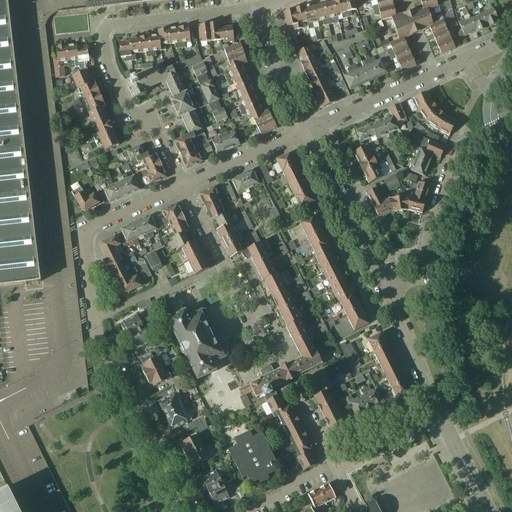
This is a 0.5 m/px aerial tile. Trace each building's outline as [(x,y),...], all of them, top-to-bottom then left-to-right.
[(0,0),(0,286),(24,284),(25,284),(25,285),(26,285),(26,284),(40,282),(38,265),(39,265),(38,264),(37,264),(37,262),(36,249),(18,102),(17,87),(9,18),(8,13),(6,0),(0,0)] [(89,0),(90,2),(84,3),(85,9),(87,9),(165,0),(89,0)] [(342,0),(333,0),(332,0),(332,3),(333,3),(336,15),(341,14),(342,19),(347,18),(342,0)] [(353,0),(342,0),(347,18),(351,17),(350,11),(356,10),(353,0)] [(391,0),(376,0),(377,6),(372,7),(373,11),(393,6),(391,0)] [(437,7),(436,1),(441,0),(420,0),(422,9),(432,7),(432,8),(437,7)] [(332,3),(323,5),(328,25),(333,24),(331,19),(337,17),(336,15),(333,3),(332,3)] [(323,5),(313,8),(317,22),(322,21),(323,26),(328,25),(323,5)] [(393,6),(373,11),(374,16),(379,15),(381,20),(391,18),(395,17),(395,16),(393,6)] [(304,7),(293,10),(298,30),(303,28),(301,23),(306,22),(303,10),(304,10),(304,7)] [(429,17),(428,13),(433,12),(432,8),(432,7),(422,9),(409,13),(412,23),(415,22),(429,17)] [(313,8),(304,10),(303,10),(306,22),(308,30),(313,29),(312,23),(317,22),(313,8)] [(283,12),(287,27),(292,25),(293,31),(298,30),(293,10),(283,12)] [(493,10),(481,15),(487,29),(499,24),(493,10)] [(412,23),(409,13),(395,16),(395,17),(391,18),(395,29),(409,24),(412,23)] [(471,20),(470,19),(469,20),(475,32),(476,34),(487,29),(481,15),(471,20)] [(419,32),(429,28),(438,23),(436,19),(431,21),(429,17),(415,22),(412,23),(416,34),(419,32)] [(470,18),(458,23),(463,34),(458,36),(459,40),(464,37),(475,32),(469,20),(470,19),(470,18)] [(438,23),(429,28),(432,36),(451,28),(449,24),(444,26),(442,21),(438,23)] [(218,23),(208,25),(210,42),(220,40),(219,29),(218,23)] [(416,34),(412,23),(409,24),(395,29),(398,40),(403,38),(403,39),(416,34)] [(198,26),(199,43),(210,42),(208,25),(198,26)] [(188,27),(177,28),(180,49),(185,48),(184,43),(190,42),(188,27)] [(232,27),(219,29),(220,40),(223,40),(223,43),(233,41),(232,27)] [(177,28),(167,29),(169,44),(174,44),(175,49),(180,49),(177,28)] [(451,28),(432,36),(437,46),(450,39),(448,35),(453,32),(451,28)] [(157,31),(158,36),(160,51),(165,50),(164,45),(169,44),(167,29),(157,31)] [(351,35),(350,31),(344,33),(340,34),(342,41),(349,39),(348,36),(351,35)] [(158,36),(148,37),(151,57),(156,57),(155,51),(160,51),(158,36)] [(148,37),(138,38),(140,53),(145,53),(146,58),(151,57),(148,37)] [(128,39),(128,42),(130,61),(131,61),(135,61),(135,54),(140,53),(138,38),(128,39)] [(378,49),(389,44),(387,40),(380,43),(378,38),(374,39),(378,49)] [(407,48),(403,39),(403,38),(398,40),(389,44),(391,49),(386,52),(388,56),(407,48)] [(450,39),(437,46),(441,55),(459,47),(457,42),(452,44),(450,39)] [(297,50),(308,45),(306,40),(295,45),(297,50)] [(370,50),(366,41),(361,43),(362,47),(363,47),(365,52),(370,50)] [(125,62),(126,62),(130,61),(128,42),(118,43),(120,58),(125,57),(125,62)] [(224,50),(227,60),(243,53),(239,43),(224,50)] [(76,45),(66,47),(68,62),(73,61),(74,68),(78,67),(77,48),(76,45)] [(66,47),(55,48),(57,59),(53,60),(55,78),(64,77),(63,68),(68,67),(68,62),(66,47)] [(88,62),(87,47),(77,48),(78,67),(81,73),(85,71),(84,66),(84,62),(88,62)] [(296,53),(300,63),(319,54),(317,50),(312,53),(310,47),(296,53)] [(349,52),(348,48),(342,50),(344,54),(346,60),(352,57),(350,52),(349,52)] [(407,48),(388,56),(390,60),(395,58),(397,64),(411,57),(407,48)] [(243,53),(227,60),(230,69),(241,65),(246,63),(243,53)] [(319,54),(300,63),(304,72),(318,65),(316,61),(321,59),(319,54)] [(199,55),(186,61),(188,67),(201,61),(199,55)] [(373,57),(369,59),(377,78),(387,73),(380,60),(375,62),(373,57)] [(411,57),(397,64),(399,68),(395,70),(397,75),(415,66),(411,57)] [(377,78),(369,59),(359,63),(362,68),(368,82),(377,78)] [(186,61),(177,65),(179,71),(188,67),(186,61)] [(202,63),(191,68),(196,78),(205,74),(207,73),(202,63)] [(241,65),(230,69),(227,71),(230,76),(225,78),(227,82),(245,74),(241,65)] [(318,65),(304,72),(308,81),(328,72),(326,68),(321,70),(318,65)] [(368,82),(362,68),(357,70),(355,65),(350,67),(359,86),(368,82)] [(159,73),(157,68),(148,72),(154,85),(164,81),(175,76),(175,75),(172,67),(159,73)] [(359,86),(350,67),(346,69),(348,74),(343,76),(349,90),(359,86)] [(85,71),(81,73),(71,77),(75,86),(72,87),(74,91),(77,90),(91,84),(91,83),(85,71)] [(148,72),(135,77),(139,85),(142,84),(145,90),(154,85),(148,72)] [(164,81),(168,90),(182,84),(180,79),(185,76),(182,72),(175,75),(175,76),(164,81)] [(328,72),(308,81),(313,90),(327,84),(325,79),(330,77),(328,72)] [(205,74),(196,78),(200,86),(209,82),(205,74)] [(249,84),(245,74),(227,82),(222,84),(221,81),(215,83),(218,91),(228,86),(229,87),(233,85),(236,90),(249,84)] [(125,82),(133,99),(146,93),(145,90),(142,84),(139,85),(135,77),(135,76),(128,79),(129,80),(125,82)] [(94,82),(91,83),(91,84),(77,90),(79,94),(82,93),(85,100),(99,94),(94,82)] [(191,90),(172,98),(169,100),(178,119),(180,117),(199,109),(208,105),(217,101),(219,100),(210,82),(209,82),(200,86),(191,90)] [(182,84),(168,90),(172,98),(191,90),(189,86),(184,88),(182,84)] [(249,84),(236,90),(240,100),(254,93),(252,90),(253,89),(252,86),(251,87),(249,84)] [(327,84),(313,90),(317,99),(336,90),(334,86),(329,88),(327,84)] [(336,90),(317,99),(322,108),(336,102),(336,101),(340,99),(336,90)] [(427,92),(412,99),(417,110),(431,102),(427,92)] [(254,93),(240,100),(242,105),(237,107),(239,112),(258,103),(254,93)] [(99,94),(85,100),(89,108),(86,109),(88,114),(102,108),(105,107),(99,94)] [(217,101),(208,105),(212,114),(221,110),(217,101)] [(437,111),(431,102),(417,110),(426,122),(437,111)] [(258,103),(239,112),(241,116),(246,114),(249,119),(252,118),(262,113),(262,112),(258,103)] [(399,104),(388,110),(390,116),(391,115),(395,124),(405,119),(399,104)] [(102,108),(88,114),(91,122),(88,123),(90,127),(93,126),(107,120),(102,108)] [(199,109),(180,117),(184,126),(198,120),(196,115),(201,113),(199,109)] [(216,124),(227,119),(223,109),(221,110),(212,114),(216,124)] [(267,110),(262,112),(262,113),(252,118),(256,126),(272,119),(267,110)] [(446,117),(437,111),(426,122),(437,131),(446,117)] [(390,116),(380,120),(387,135),(388,138),(393,136),(392,133),(398,130),(395,124),(391,115),(390,116)] [(456,122),(446,117),(437,131),(449,136),(456,122)] [(198,120),(184,126),(188,135),(203,129),(200,124),(205,122),(203,118),(198,120)] [(272,119),(256,126),(261,136),(276,129),(272,119)] [(107,120),(93,126),(97,134),(92,136),(94,141),(113,132),(107,120)] [(380,120),(370,125),(374,136),(375,136),(376,140),(387,135),(380,120)] [(355,132),(360,143),(374,136),(370,125),(355,132)] [(188,135),(174,141),(178,151),(192,145),(190,140),(204,134),(202,130),(203,129),(188,135)] [(233,131),(222,136),(228,150),(239,145),(233,131)] [(113,132),(94,141),(97,148),(102,146),(105,151),(118,145),(113,132)] [(222,136),(211,141),(217,155),(228,150),(222,136)] [(421,143),(418,149),(433,155),(433,156),(439,159),(444,147),(419,137),(417,142),(421,143)] [(192,145),(178,151),(182,160),(198,153),(201,152),(199,147),(194,149),(192,145)] [(140,146),(130,151),(121,154),(123,159),(128,157),(130,161),(144,155),(140,146)] [(352,153),(358,163),(372,156),(367,146),(352,153)] [(433,155),(418,149),(414,160),(428,166),(433,156),(433,155)] [(154,151),(144,155),(130,161),(130,162),(128,163),(130,167),(142,161),(144,166),(158,160),(154,151)] [(198,153),(182,160),(186,169),(202,162),(198,153)] [(289,154),(275,160),(282,173),(295,166),(289,154)] [(372,156),(358,163),(363,174),(377,166),(372,156)] [(95,159),(87,163),(90,168),(97,165),(95,159)] [(158,160),(144,166),(147,171),(141,173),(143,177),(146,176),(162,169),(158,160)] [(395,171),(390,160),(386,162),(391,173),(395,171)] [(428,166),(414,160),(409,171),(424,177),(428,166)] [(87,163),(75,168),(78,173),(89,168),(87,163)] [(301,178),(295,166),(282,173),(288,185),(301,178)] [(377,166),(363,174),(368,184),(383,177),(377,166)] [(162,169),(146,176),(150,185),(166,178),(162,169)] [(253,170),(242,175),(248,189),(259,184),(253,170)] [(417,177),(404,173),(401,180),(411,183),(415,185),(417,177)] [(121,176),(123,181),(129,195),(139,190),(133,177),(128,179),(125,174),(121,176)] [(231,180),(237,194),(248,189),(242,175),(231,180)] [(394,175),(383,180),(389,191),(400,186),(394,175)] [(301,178),(288,185),(294,197),(307,190),(301,178)] [(103,190),(109,204),(119,199),(113,185),(110,181),(106,183),(108,188),(103,190)] [(123,181),(113,185),(119,199),(129,195),(123,181)] [(417,185),(415,185),(411,183),(408,190),(409,190),(408,195),(407,197),(425,201),(429,186),(418,182),(417,185)] [(214,187),(198,194),(203,204),(218,197),(218,196),(214,187)] [(80,188),(71,193),(82,211),(85,212),(98,204),(93,195),(86,199),(80,188)] [(376,188),(365,193),(372,207),(383,201),(376,188)] [(314,202),(307,190),(294,197),(300,209),(314,202)] [(218,197),(203,204),(207,213),(221,206),(219,202),(223,199),(221,195),(218,196),(218,197)] [(407,197),(388,199),(392,213),(396,212),(396,214),(402,213),(402,211),(407,211),(407,197)] [(425,201),(407,197),(407,211),(414,213),(415,215),(419,215),(420,214),(421,214),(425,201)] [(388,199),(383,201),(372,207),(378,219),(379,219),(381,220),(384,218),(385,216),(392,213),(388,199)] [(177,204),(161,211),(165,220),(165,221),(181,214),(177,204)] [(221,206),(207,213),(211,222),(215,220),(225,215),(223,211),(221,206)] [(284,226),(274,208),(269,210),(278,228),(284,226)] [(215,220),(220,230),(230,225),(234,223),(228,209),(223,211),(225,215),(215,220)] [(181,214),(165,221),(165,220),(162,222),(164,226),(169,224),(171,229),(185,222),(181,214)] [(150,216),(140,220),(149,239),(153,237),(151,232),(156,230),(150,216)] [(316,223),(313,216),(299,223),(307,239),(321,232),(319,229),(320,229),(317,223),(316,223)] [(140,220),(130,225),(136,239),(142,236),(144,241),(149,239),(140,220)] [(185,222),(171,229),(173,233),(168,235),(170,240),(171,239),(185,233),(185,234),(189,232),(185,222)] [(120,229),(124,238),(126,243),(127,243),(132,241),(134,245),(138,244),(136,239),(130,225),(120,229)] [(220,230),(216,232),(222,245),(236,238),(230,225),(220,230)] [(322,234),(321,232),(307,239),(314,254),(327,248),(329,248),(325,241),(325,240),(323,235),(322,234)] [(185,233),(171,239),(177,251),(181,249),(190,244),(185,234),(185,233)] [(99,246),(106,259),(121,252),(118,246),(120,245),(115,236),(100,243),(99,246)] [(236,238),(222,245),(229,258),(242,252),(243,251),(236,238)] [(201,255),(194,241),(190,244),(181,249),(187,262),(201,255)] [(260,243),(243,251),(242,252),(241,255),(243,259),(246,260),(250,257),(254,266),(273,256),(270,251),(265,254),(260,243)] [(335,264),(327,248),(314,254),(313,254),(319,266),(314,268),(317,273),(335,264)] [(106,259),(102,261),(107,270),(126,261),(121,252),(106,259)] [(154,253),(145,257),(151,269),(153,272),(161,268),(159,265),(160,265),(154,253)] [(208,269),(201,255),(187,262),(194,276),(208,269)] [(273,256),(254,266),(262,282),(263,281),(263,280),(276,274),(275,274),(270,262),(275,260),(273,256)] [(126,261),(107,270),(111,280),(115,277),(125,273),(122,268),(128,265),(126,261)] [(342,278),(335,264),(317,273),(319,277),(323,275),(329,285),(342,278)] [(147,278),(151,276),(145,265),(142,267),(147,278)] [(126,276),(125,273),(115,277),(123,293),(126,294),(140,286),(136,277),(132,279),(129,274),(126,276)] [(263,280),(263,281),(271,296),(285,289),(277,273),(275,274),(276,274),(263,280)] [(350,294),(342,278),(329,285),(329,286),(324,288),(326,293),(331,290),(337,301),(338,301),(338,300),(350,294)] [(285,289),(271,296),(273,300),(278,311),(292,304),(285,289)] [(352,293),(350,294),(338,300),(338,301),(346,316),(360,309),(358,306),(358,305),(356,300),(355,300),(352,293)] [(140,310),(147,307),(151,305),(148,299),(138,305),(140,310)] [(292,304),(278,311),(284,322),(286,326),(287,327),(299,320),(299,321),(300,320),(292,304)] [(368,323),(373,322),(368,306),(363,307),(368,323)] [(361,311),(360,309),(346,316),(354,332),(368,325),(364,318),(364,317),(362,312),(361,311)] [(202,311),(190,317),(187,318),(184,311),(167,320),(180,346),(179,349),(181,353),(184,354),(197,380),(214,371),(211,365),(225,357),(226,354),(225,351),(221,350),(219,351),(203,320),(205,318),(207,315),(205,312),(202,311)] [(128,334),(129,336),(143,329),(140,323),(144,321),(140,314),(122,323),(125,329),(125,330),(126,334),(128,334)] [(299,320),(287,327),(286,326),(285,327),(293,343),(312,333),(309,329),(305,332),(299,321),(299,320)] [(143,329),(129,336),(130,338),(129,340),(131,343),(133,344),(135,350),(150,342),(148,338),(150,337),(148,333),(146,334),(143,329)] [(312,333),(293,343),(301,358),(315,351),(309,340),(314,338),(312,333)] [(367,340),(373,353),(386,346),(380,334),(367,340)] [(166,345),(163,339),(153,345),(156,350),(166,345)] [(392,358),(386,346),(373,353),(379,365),(392,358)] [(315,351),(301,358),(293,362),(300,375),(322,364),(315,351)] [(150,352),(139,358),(141,363),(152,358),(150,352)] [(141,370),(145,377),(165,367),(160,356),(157,358),(156,358),(142,365),(144,369),(141,370)] [(398,370),(392,358),(379,365),(385,377),(398,370)] [(262,377),(241,388),(244,395),(252,391),(256,398),(257,401),(263,398),(265,402),(277,396),(275,392),(274,388),(281,385),(291,380),(300,375),(293,362),(284,366),(274,371),(273,372),(271,367),(268,366),(261,369),(260,372),(262,377)] [(184,380),(181,375),(175,363),(171,365),(175,374),(174,374),(176,378),(171,380),(174,385),(184,380)] [(165,367),(145,377),(149,385),(151,383),(153,387),(168,380),(167,380),(171,378),(165,367)] [(324,370),(310,377),(315,386),(333,376),(331,372),(326,375),(324,370)] [(404,382),(398,370),(385,377),(391,389),(404,382)] [(315,386),(319,394),(326,391),(327,391),(333,388),(330,383),(335,381),(333,376),(315,386)] [(184,380),(174,385),(177,391),(183,388),(186,392),(189,391),(184,380)] [(404,382),(391,389),(397,401),(411,394),(404,382)] [(368,387),(364,389),(373,407),(382,402),(382,401),(379,395),(376,390),(376,389),(371,391),(368,387)] [(373,407),(364,389),(360,391),(362,396),(357,398),(364,411),(373,407)] [(326,391),(319,394),(313,397),(322,416),(336,409),(327,391),(326,391)] [(164,414),(165,416),(182,407),(178,400),(181,398),(178,392),(158,402),(161,408),(160,410),(162,413),(164,414)] [(241,397),(240,398),(245,408),(246,407),(249,406),(250,405),(245,395),(244,396),(241,397)] [(277,396),(265,402),(271,414),(284,408),(284,407),(278,395),(277,396)] [(77,396),(61,404),(63,410),(80,402),(77,396)] [(348,403),(350,406),(355,416),(364,411),(357,398),(352,400),(350,396),(346,398),(346,399),(348,403)] [(284,408),(271,414),(274,418),(277,416),(280,422),(295,415),(289,405),(284,407),(284,408)] [(182,407),(165,416),(166,418),(165,420),(167,423),(169,424),(172,430),(191,420),(188,414),(186,415),(182,407)] [(248,407),(236,413),(239,418),(250,412),(248,407)] [(336,409),(322,416),(332,434),(345,428),(336,409)] [(295,415),(280,422),(288,438),(295,434),(292,428),(299,425),(295,415)] [(196,427),(205,422),(203,418),(198,420),(187,425),(190,431),(196,427)] [(299,425),(292,428),(295,434),(288,438),(293,448),(308,441),(303,431),(300,425),(299,425)] [(249,433),(243,436),(234,440),(237,446),(227,451),(235,466),(235,465),(242,479),(246,477),(250,485),(258,481),(259,484),(268,480),(267,477),(275,473),(271,465),(275,462),(268,449),(268,448),(261,434),(252,439),(249,433)] [(179,444),(184,455),(201,447),(196,436),(179,444)] [(308,441),(293,448),(296,454),(294,455),(297,459),(309,453),(313,451),(308,441)] [(201,447),(184,455),(190,466),(207,458),(205,453),(208,452),(204,445),(201,447)] [(309,453),(297,459),(303,471),(315,465),(309,453)] [(207,490),(208,492),(222,485),(218,478),(222,476),(219,470),(201,479),(204,484),(203,486),(205,489),(207,490)] [(230,481),(234,479),(229,470),(225,472),(228,477),(228,476),(230,481)] [(328,484),(318,489),(325,504),(335,499),(328,484)] [(222,485),(208,492),(209,494),(208,496),(210,499),(212,500),(214,506),(229,498),(222,485)] [(245,500),(239,490),(238,486),(232,489),(240,503),(245,500)] [(307,495),(313,507),(314,509),(325,504),(318,489),(307,495)] [(0,511),(18,511),(8,491),(8,490),(0,493),(0,511)] [(367,505),(367,506),(366,508),(366,511),(383,511),(385,510),(382,506),(380,505),(376,498),(372,500),(371,500),(370,501),(369,502),(368,504),(367,505)]
